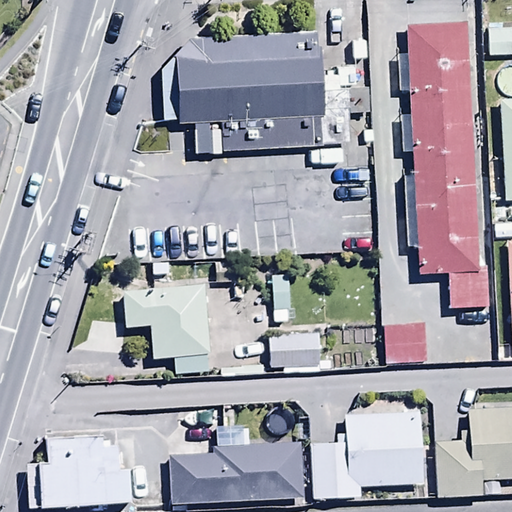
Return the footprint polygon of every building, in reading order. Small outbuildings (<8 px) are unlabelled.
[(476,266),(464,23),(402,26),(403,53),(393,54),(395,93),(406,92),(407,113),(396,114),(398,155),(408,154),(409,172),(398,173),(402,248),(413,248),(415,276),(444,274),(446,310),(488,308),(486,266),(476,266)] [(511,28),(484,30),(486,58),(511,56),(511,28)] [(313,46),(171,54),(175,124),(217,121),(219,151),(319,145),(313,46)] [(511,99),(497,101),(502,202),(511,201),(511,99)] [(286,278),(269,278),(270,312),(287,312),(286,278)] [(150,364),(208,358),(201,285),(132,291),(136,330),(147,329),(150,364)] [(381,303),(382,347),(425,346),(424,302),(381,303)] [(315,347),(314,314),(264,315),(265,348),(315,347)] [(511,409),(465,411),(466,433),(457,433),(458,443),(432,444),(434,499),(497,497),(496,483),(511,481),(511,409)] [(418,413),(341,417),(342,437),(334,437),(334,445),(308,446),(311,503),(359,500),(358,490),(422,487),(418,413)] [(23,466),(26,511),(127,506),(126,471),(116,472),(115,448),(107,448),(106,438),(42,442),(43,465),(23,466)] [(211,456),(167,458),(169,506),(300,499),(297,445),(211,450),(211,456)]
